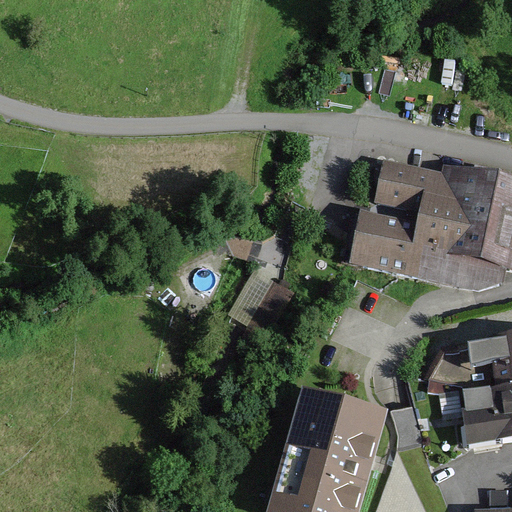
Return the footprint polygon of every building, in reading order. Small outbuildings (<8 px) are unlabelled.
[(502,270),(511,271),(511,184),(443,170),(441,178),(384,166),(376,204),(422,214),(419,227),(361,215),(350,263),(475,291),(500,283),(502,270)] [(252,328),(275,282),(254,272),(232,318),(252,328)] [(511,340),(467,347),(471,373),(493,370),(496,392),(511,390),(511,340)] [(463,417),(468,450),(511,445),(511,390),(496,392),(493,393),(495,414),(463,417)] [(271,511),(360,511),(386,423),(304,398),(271,511)]
